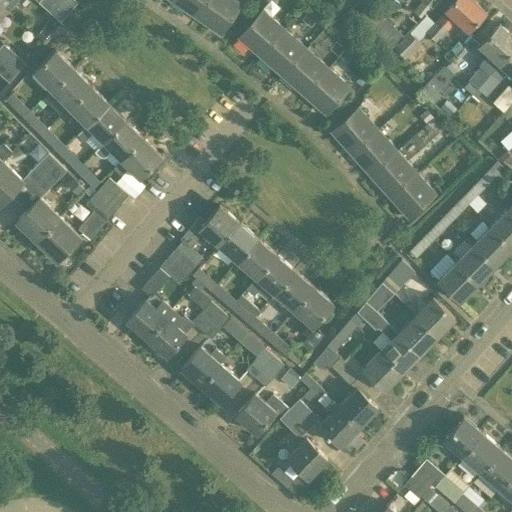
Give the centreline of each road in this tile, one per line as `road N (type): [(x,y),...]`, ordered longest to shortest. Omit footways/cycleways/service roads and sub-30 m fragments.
road 1 (residential): [(285,511),(63,323)]
road 2 (residential): [(63,323),(250,109)]
road 3 (residential): [(336,511),(511,302)]
road 4 (unclassified): [(119,511),(0,407)]
